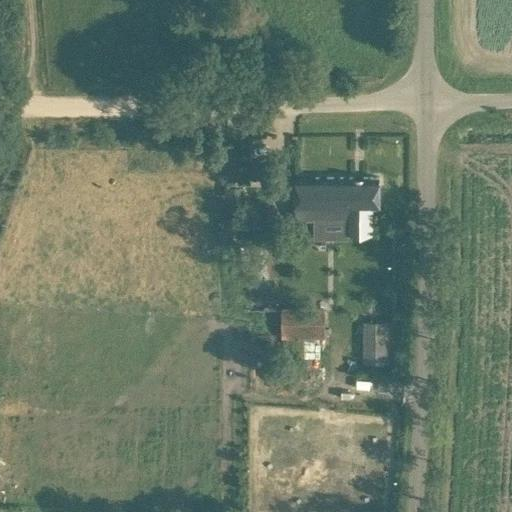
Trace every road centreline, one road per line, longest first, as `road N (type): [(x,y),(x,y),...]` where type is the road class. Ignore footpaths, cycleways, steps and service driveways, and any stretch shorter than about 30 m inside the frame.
road 1 (unclassified): [(425,511),(429,104)]
road 2 (track): [(319,110),(43,108)]
